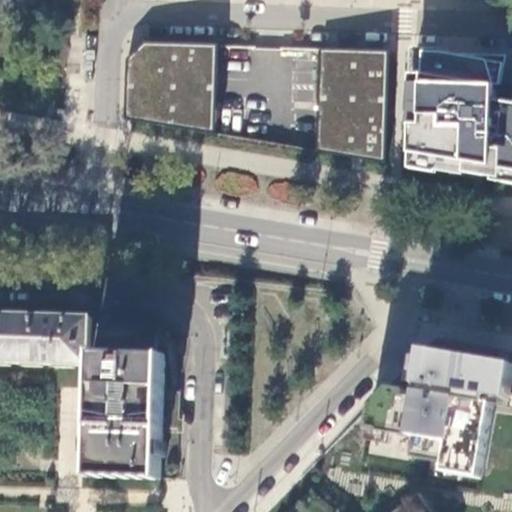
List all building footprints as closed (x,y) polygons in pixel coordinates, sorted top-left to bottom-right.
[(128,61),(126,119),(217,135),(220,46),(146,44),(128,61)] [(322,50),(318,152),(387,164),(391,53),(322,50)] [(502,60),(410,54),(405,169),(511,187),(511,109),(499,107),(502,60)] [(14,315),(13,363),(37,364),(86,366),(90,366),(90,360),(92,324),(92,319),(61,317),(60,310),(54,309),(45,309),(44,317),(14,315)] [(0,362),(13,363),(14,315),(0,314),(0,362)] [(92,324),(90,360),(96,361),(95,386),(93,386),(93,388),(95,388),(94,414),(94,424),(93,477),(161,479),(162,429),(164,404),(164,391),(167,391),(167,389),(164,388),(166,356),(158,356),(158,327),(92,324)] [(511,381),(511,365),(425,351),(410,442),(442,447),(438,473),(481,480),(495,400),(509,402),(511,381)] [(61,442),(75,442),(77,412),(62,412),(61,442)]
